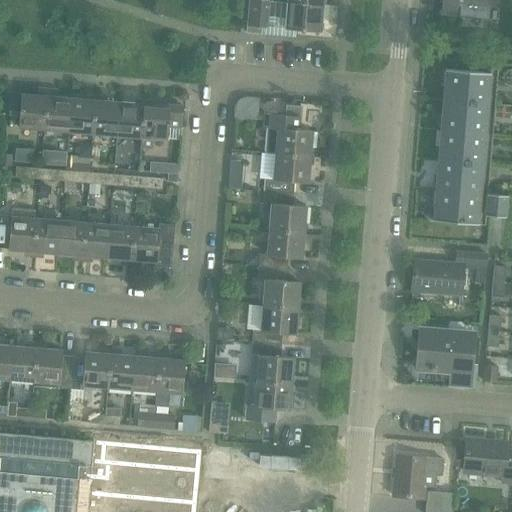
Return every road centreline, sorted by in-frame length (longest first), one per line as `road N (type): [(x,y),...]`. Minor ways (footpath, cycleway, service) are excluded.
road 1 (residential): [(0,300),(170,316),(192,309),(215,77),(390,90)]
road 2 (residential): [(366,399),(390,90)]
road 3 (residential): [(366,399),(511,408)]
